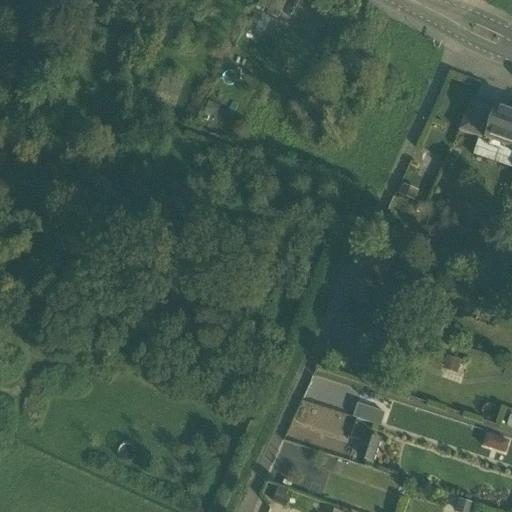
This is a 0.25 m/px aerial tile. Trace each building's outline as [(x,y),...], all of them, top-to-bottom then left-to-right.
[(282,0),(271,0),(265,15),(274,19),(282,0)] [(497,112),(473,104),(459,134),(485,143),(497,112)] [(511,117),(497,112),(485,143),(511,152),(511,117)] [(9,185),(0,181),(0,204),(2,205),(9,185)] [(361,403),(357,417),(383,426),(388,412),(361,403)] [(511,443),(486,434),(482,446),(507,455),(511,443)] [(286,440),(280,456),(304,464),(299,480),(324,489),(335,457),(286,440)] [(273,485),(269,500),(291,505),(295,490),(273,485)]
